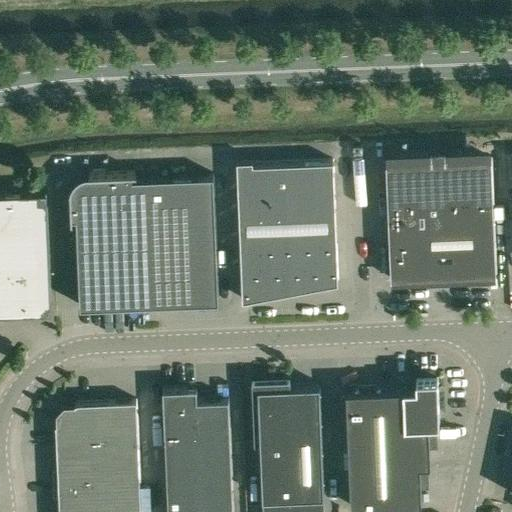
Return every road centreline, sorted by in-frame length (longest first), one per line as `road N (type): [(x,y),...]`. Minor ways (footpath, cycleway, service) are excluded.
road 1 (unclassified): [(0,444),(18,387),(69,354),(106,346),(497,332)]
road 2 (primary): [(0,90),(114,75),(511,61)]
road 3 (unclassified): [(497,332),(466,511)]
